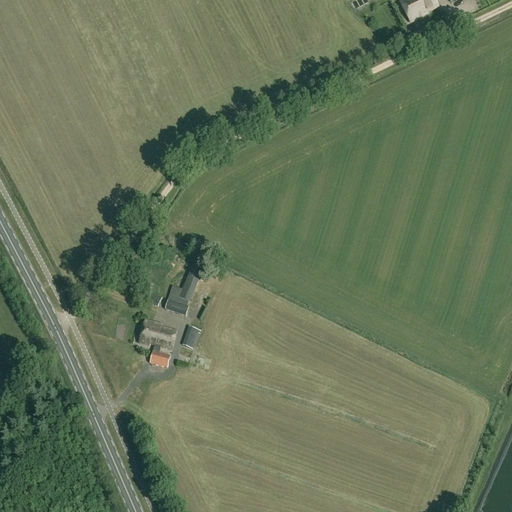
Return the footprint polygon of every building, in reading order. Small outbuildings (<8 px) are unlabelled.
[(433,0),(406,0),(400,3),(410,24),(423,18),(423,16),(438,9),(433,0)] [(189,309),(187,308),(188,304),(190,305),(199,282),(188,278),(181,296),(171,292),(168,302),(165,311),(186,318),(189,309)] [(157,309),(161,300),(150,294),(146,303),(157,309)] [(162,325),(144,321),(138,344),(148,347),(149,345),(154,346),(149,365),(167,369),(170,357),(159,354),(160,348),(172,351),(177,332),(161,328),(162,325)] [(199,332),(188,328),(182,346),(190,349),(192,345),(194,346),(199,332)]
